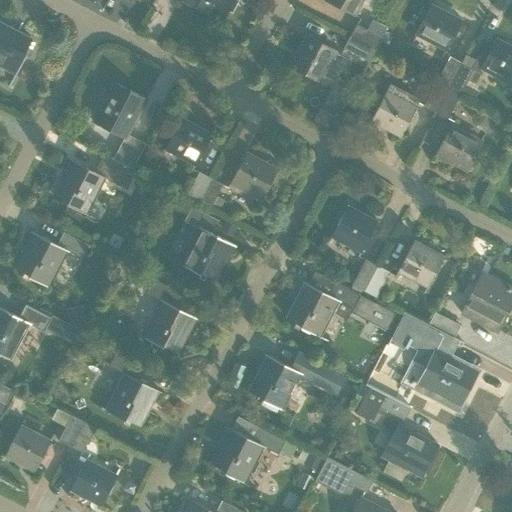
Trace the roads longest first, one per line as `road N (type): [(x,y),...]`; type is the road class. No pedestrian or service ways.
road 1 (residential): [(147,511),(343,134)]
road 2 (residential): [(0,211),(100,17)]
road 3 (residential): [(511,224),(343,134)]
road 4 (residential): [(240,81),(100,17)]
